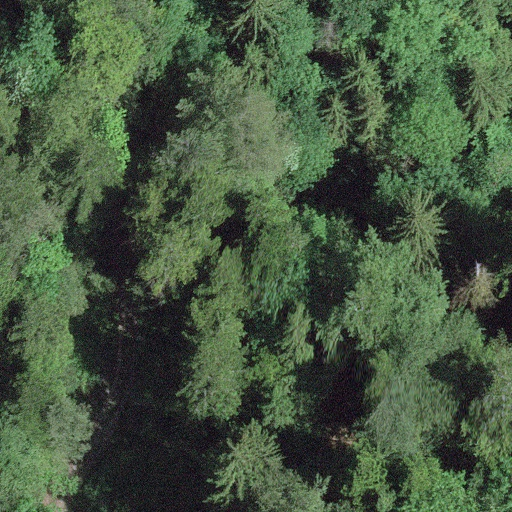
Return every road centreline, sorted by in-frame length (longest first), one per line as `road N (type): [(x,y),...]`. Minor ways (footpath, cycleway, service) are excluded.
road 1 (track): [(123,0),(143,175),(122,277)]
road 2 (track): [(122,277),(70,486),(77,511)]
